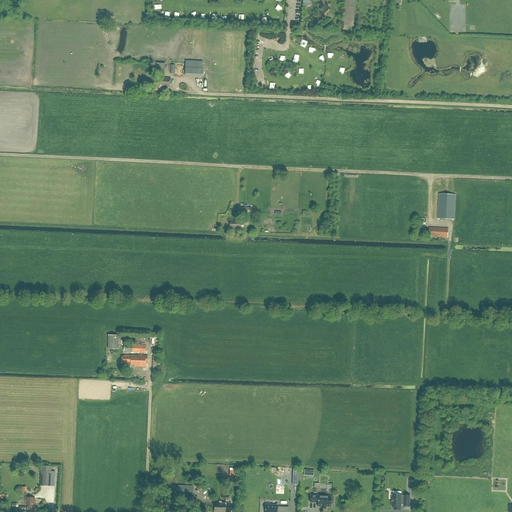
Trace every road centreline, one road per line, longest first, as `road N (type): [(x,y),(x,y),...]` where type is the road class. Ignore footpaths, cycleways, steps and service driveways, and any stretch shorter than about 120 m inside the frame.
road 1 (track): [(0,154),(511,179)]
road 2 (unclassified): [(511,107),(191,93)]
road 3 (unclassified): [(147,511),(150,381)]
